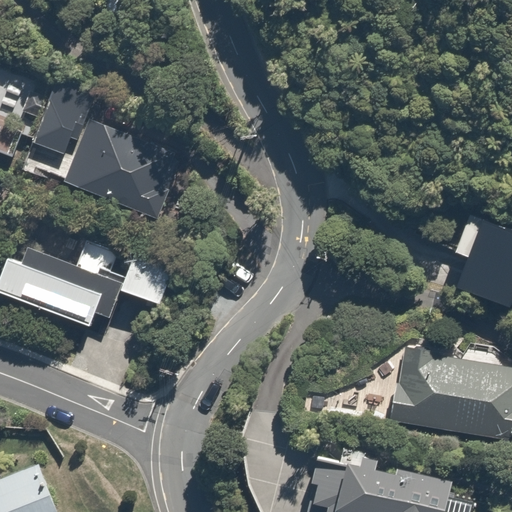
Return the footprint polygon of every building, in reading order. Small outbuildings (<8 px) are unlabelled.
[(38,146),(67,157),(73,141),(80,143),(97,94),(62,81),(38,146)] [(92,124),(67,185),(161,222),(172,192),(164,189),(177,157),(92,124)] [(511,261),(504,281),(511,284),(511,225),(502,253),(511,256),(511,261)] [(0,297),(95,333),(100,319),(114,324),(124,295),(164,310),(178,272),(140,258),(131,282),(113,276),(120,256),(87,243),(77,270),(33,254),(27,271),(12,265),(0,297)] [(511,372),(405,351),(391,421),(511,445),(511,372)] [(453,503),(457,483),(385,468),(387,458),(320,444),(305,511),(473,511),(475,507),(453,503)] [(2,482),(0,476),(0,511),(58,511),(40,466),(2,482)]
